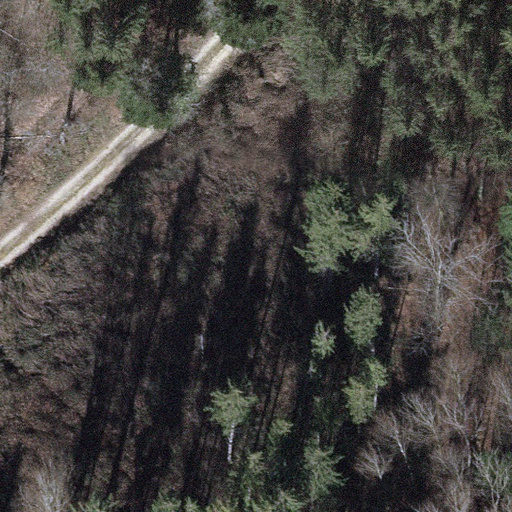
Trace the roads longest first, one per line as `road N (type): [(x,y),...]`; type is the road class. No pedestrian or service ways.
road 1 (track): [(0,252),(261,0)]
road 2 (track): [(511,201),(496,245),(344,511)]
